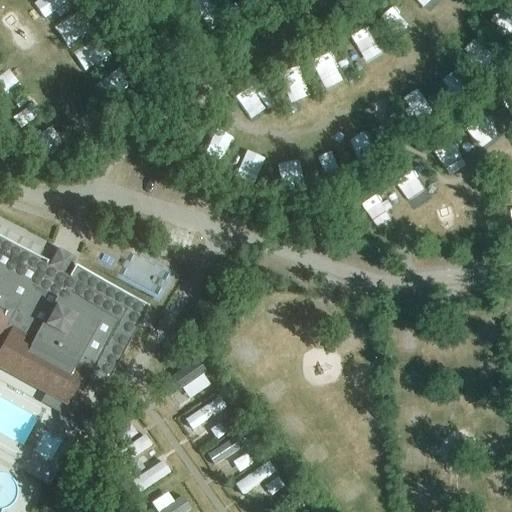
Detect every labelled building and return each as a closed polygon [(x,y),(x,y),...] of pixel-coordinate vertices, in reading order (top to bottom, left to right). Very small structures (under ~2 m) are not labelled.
[(421,0),(427,9),(439,0),(421,0)] [(211,36),(226,27),(211,1),(196,9),(211,36)] [(404,5),(388,15),(403,40),(420,30),(404,5)] [(8,68),(0,74),(0,92),(6,99),(23,84),(8,68)] [(123,69),(95,80),(102,98),(130,87),(123,69)] [(44,263),(0,238),(0,370),(77,413),(87,394),(83,393),(87,386),(100,392),(101,394),(147,308),(49,254),(44,263)] [(362,349),(382,346),(378,322),(358,325),(362,349)] [(402,351),(430,347),(427,328),(399,333),(402,351)] [(486,358),(486,377),(509,376),(508,357),(486,358)] [(194,398),(217,387),(205,360),(164,379),(173,398),(190,390),(194,398)] [(198,431),(234,406),(223,391),(187,416),(198,431)] [(407,409),(408,430),(426,429),(425,409),(407,409)] [(366,410),(367,432),(387,432),(387,410),(366,410)] [(124,466),(159,446),(151,433),(117,454),(124,466)] [(244,435),(211,453),(218,465),(251,447),(244,435)] [(413,465),(433,461),(430,442),(410,445),(413,465)] [(251,452),(243,457),(251,468),(259,463),(251,452)] [(170,461),(134,479),(141,492),(177,474),(170,461)] [(238,482),(246,495),(282,474),(275,461),(238,482)] [(122,476),(115,482),(123,493),(130,488),(122,476)] [(416,503),(434,502),(432,481),(415,482),(416,503)] [(166,511),(197,511),(201,510),(194,494),(165,508),(166,511)]
